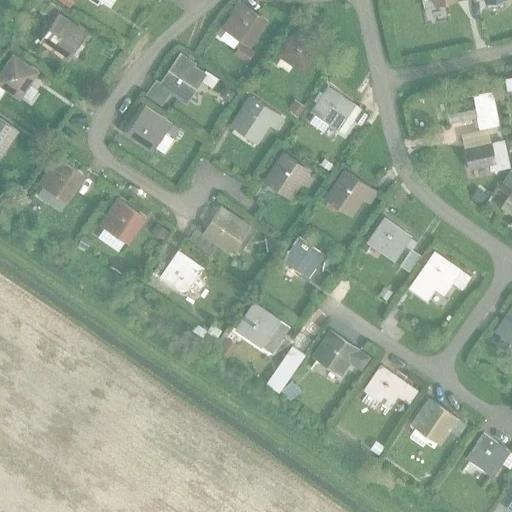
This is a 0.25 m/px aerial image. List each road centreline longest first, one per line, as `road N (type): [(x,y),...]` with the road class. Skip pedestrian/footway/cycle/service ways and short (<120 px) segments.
road 1 (residential): [(214,174),(186,209),(95,153),(96,122),(113,97),(209,0)]
road 2 (residential): [(377,77),(405,168),(430,203),(511,261)]
road 3 (residential): [(377,77),(511,47)]
road 4 (residential): [(434,375),(511,264)]
road 5 (residential): [(434,375),(324,302)]
